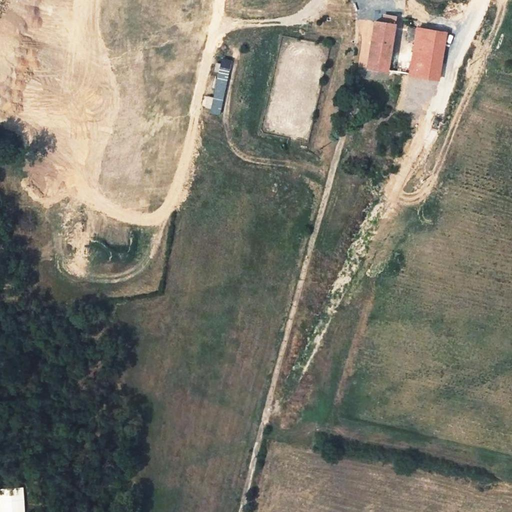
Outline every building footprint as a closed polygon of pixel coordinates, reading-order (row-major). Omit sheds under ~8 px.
[(371,62),(389,66),(397,18),(384,16),(382,23),(376,22),(371,62)] [(409,42),(416,43),(416,40),(418,28),(411,27),(409,42)] [(418,28),(416,40),(435,44),(437,30),(418,28)] [(412,71),(430,76),(435,44),(416,40),(416,43),(412,71)] [(445,46),(435,44),(430,76),(440,78),(445,46)] [(201,109),(221,113),(232,60),(222,58),(214,98),(204,96),(201,109)] [(511,82),(476,73),(462,128),(511,141),(511,82)]
